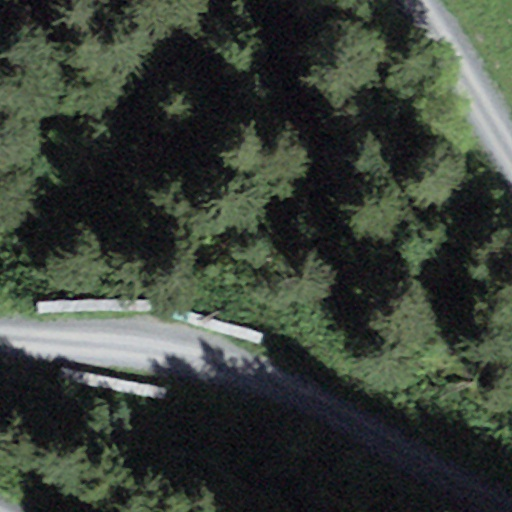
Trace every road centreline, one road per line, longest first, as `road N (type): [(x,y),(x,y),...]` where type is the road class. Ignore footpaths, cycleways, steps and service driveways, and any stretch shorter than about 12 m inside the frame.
road 1 (track): [(0,346),(173,362),(319,419),(469,511)]
road 2 (track): [(511,170),(393,0)]
